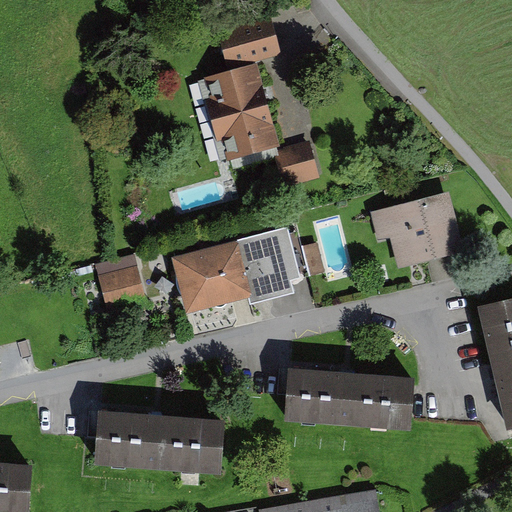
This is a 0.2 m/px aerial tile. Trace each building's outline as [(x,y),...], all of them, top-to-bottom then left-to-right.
[(275,19),(224,33),(233,67),(259,60),(285,53),(275,19)] [(235,72),(260,65),(259,60),(233,67),(235,72)] [(223,139),(231,137),(236,156),(281,143),(260,65),(235,72),(215,77),(221,102),(214,104),(223,139)] [(322,175),(313,143),(282,151),(291,184),(322,175)] [(465,248),(451,195),(378,214),(384,238),(397,235),(405,263),(465,248)] [(284,234),(243,245),(256,294),(282,287),(297,283),(296,279),(289,252),(284,234)] [(328,271),(322,244),(289,252),(296,279),(328,271)] [(256,294),(243,245),(178,262),(190,311),(256,294)] [(139,256),(103,265),(114,307),(150,298),(139,256)] [(511,302),(485,308),(511,429),(511,302)] [(294,372),(290,418),(415,427),(418,381),(352,376),(294,372)] [(103,415),(100,461),(225,470),(228,424),(162,419),(103,415)] [(0,511),(12,511),(33,511),(37,468),(0,465),(0,511)] [(264,511),(381,511),(378,492),(264,511)]
